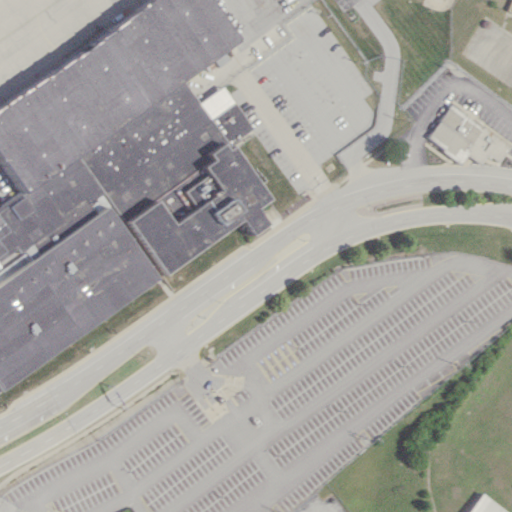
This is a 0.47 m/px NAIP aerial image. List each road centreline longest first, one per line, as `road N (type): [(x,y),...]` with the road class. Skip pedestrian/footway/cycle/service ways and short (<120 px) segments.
road 1 (tertiary): [(0,464),(345,237)]
road 2 (tertiary): [(331,208),(0,424)]
road 3 (tertiary): [(345,237),(418,215),(511,217)]
road 4 (tertiary): [(511,185),(420,182),(363,195)]
